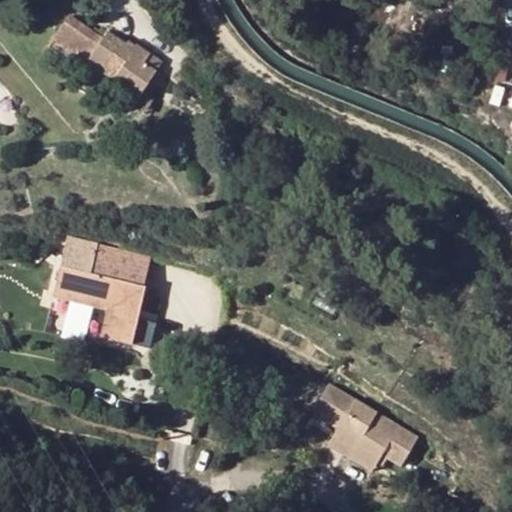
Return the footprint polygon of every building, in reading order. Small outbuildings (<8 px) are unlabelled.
[(129,108),(131,108),(142,91),(153,73),(118,49),(115,56),(98,45),(85,64),(117,86),(111,97),(129,108)] [(154,99),(142,91),(131,108),(144,116),(154,99)] [(111,337),(130,280),(74,267),(62,264),(54,293),(107,306),(100,334),(111,337)] [(131,342),(144,284),(130,280),(111,337),(131,342)] [(379,458),(384,461),(387,456),(401,465),(421,433),(331,379),(312,411),(337,427),(334,432),(379,458)] [(379,458),(334,432),(328,441),(372,470),(379,458)]
